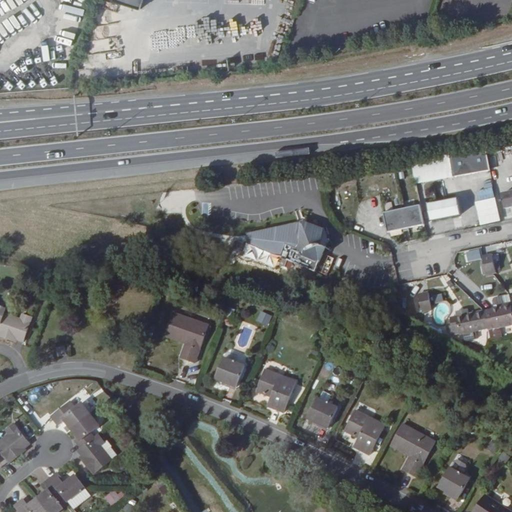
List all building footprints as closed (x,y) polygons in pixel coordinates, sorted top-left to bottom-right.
[(113,0),(114,0),(141,9),(144,0),(113,0)] [(486,147),(450,154),(454,177),(491,170),(486,147)] [(478,200),(474,201),(480,225),(500,220),(491,187),(476,191),(478,200)] [(428,204),(431,220),(461,215),(458,198),(428,204)] [(425,224),(421,204),(384,212),(388,231),(425,224)] [(247,231),(248,241),(317,270),(330,239),(328,233),(330,232),(328,227),(326,228),(306,221),(306,218),(247,231)] [(482,256),(485,274),(495,272),(492,254),(482,256)] [(466,257),(456,257),(457,265),(466,264),(466,257)] [(427,291),(416,293),(420,311),(431,308),(427,291)] [(489,329),(489,331),(491,340),(502,337),(500,329),(511,326),(511,305),(500,308),(492,310),(493,311),(486,313),(485,311),(451,318),(454,331),(459,329),(460,334),(477,330),(477,331),(489,329)] [(5,313),(7,309),(0,306),(0,325),(1,326),(0,328),(0,336),(14,341),(15,340),(23,342),(32,317),(23,313),(21,318),(5,313)] [(210,325),(174,312),(166,332),(190,341),(183,359),(196,363),(210,325)] [(270,315),(260,314),(259,323),(269,325),(270,315)] [(65,346),(57,347),(59,356),(66,355),(65,346)] [(224,357),(216,378),(237,387),(246,366),(224,357)] [(299,384),(265,368),(256,388),(277,398),(270,414),(283,420),(299,384)] [(330,427),(339,407),(319,396),(309,417),(330,427)] [(57,426),(64,421),(77,438),(74,440),(81,449),(78,452),(83,459),(82,460),(93,475),(112,461),(101,447),(105,443),(99,435),(95,439),(91,433),(99,427),(80,402),(74,407),(70,401),(50,416),(57,426)] [(386,426),(356,410),(345,431),(360,439),(355,447),(370,455),(386,426)] [(436,442),(403,423),(393,442),(412,453),(403,469),(416,477),(436,442)] [(0,467),(0,468),(2,471),(10,465),(11,466),(25,456),(23,453),(31,447),(15,425),(6,432),(9,437),(0,443),(0,467)] [(455,459),(451,466),(464,474),(468,467),(467,464),(458,458),(455,459)] [(464,474),(451,466),(439,485),(459,497),(470,478),(464,474)] [(57,511),(64,507),(60,502),(64,498),(68,502),(86,488),(75,475),(64,483),(61,479),(62,478),(58,472),(42,484),(46,491),(28,505),(23,498),(14,505),(19,511),(57,511)] [(104,498),(110,505),(121,496),(115,488),(104,498)] [(511,511),(511,510),(486,493),(473,511),(511,511)]
